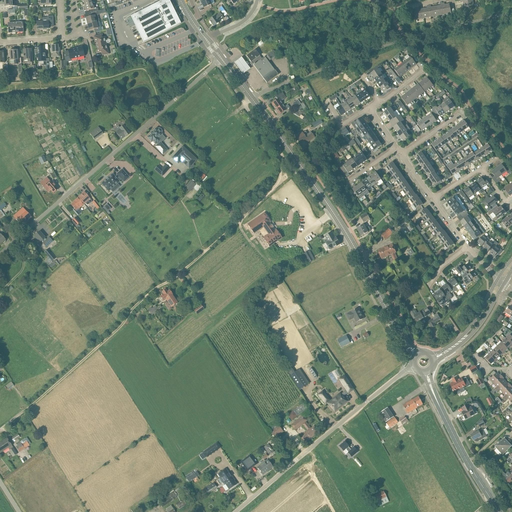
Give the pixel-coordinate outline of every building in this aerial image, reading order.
[(165,0),(134,16),(131,17),(133,20),(143,39),(144,42),(181,23),(168,0),(165,0)] [(206,0),(201,2),(204,8),(211,5),(215,3),(213,0),(206,0)] [(94,3),(83,6),(84,12),(90,10),(91,13),(97,11),(99,11),(98,8),(96,8),(94,3)] [(444,15),(451,14),(449,4),(445,5),(444,3),(442,4),(444,15)] [(436,7),(437,16),(444,15),(442,4),(440,4),(440,6),(436,7)] [(422,9),(424,19),(431,17),(429,6),(427,7),(427,8),(422,9)] [(431,17),(437,16),(436,7),(431,8),(431,6),(429,6),(431,17)] [(424,19),(422,9),(418,10),(417,8),(415,9),(417,20),(424,19)] [(91,17),(86,18),(87,24),(96,22),(99,21),(97,15),(97,12),(90,14),(91,17)] [(219,22),(224,18),(220,14),(215,17),(209,21),(214,27),(219,22)] [(49,17),(42,17),(42,21),(42,22),(43,29),(43,30),(46,30),(46,29),(49,29),(48,24),(51,23),(54,23),(53,16),(49,16),(49,17)] [(37,29),(43,29),(42,22),(37,22),(36,18),(33,19),(33,24),(36,24),(37,29)] [(96,22),(87,24),(89,31),(94,29),(95,33),(101,31),(100,28),(100,27),(99,21),(96,22)] [(101,35),(93,37),(95,43),(96,42),(97,46),(107,44),(106,43),(109,43),(110,42),(110,41),(109,40),(108,39),(106,40),(105,37),(102,38),(101,35)] [(109,54),(107,44),(97,46),(98,50),(97,50),(97,53),(101,52),(102,56),(109,54)] [(58,46),(51,46),(52,53),(53,53),(53,57),(59,57),(59,52),(59,48),(58,48),(58,46)] [(46,62),(45,53),(45,52),(44,52),(43,47),(37,47),(38,62),(46,62)] [(75,49),(77,58),(84,56),(82,47),(75,49)] [(69,50),(71,59),(77,58),(75,49),(69,50)] [(10,51),(9,51),(10,60),(14,60),(15,63),(18,63),(18,60),(17,51),(14,51),(13,50),(10,50),(10,51)] [(32,63),(32,59),(31,50),(23,50),(24,60),(28,60),(28,63),(32,63)] [(255,50),(247,56),(251,63),(260,56),(255,50)] [(277,73),(275,71),(268,62),(271,60),(273,58),(275,57),(277,55),(273,50),(267,55),(267,56),(265,57),(262,59),(260,56),(251,63),(250,63),(252,66),(253,65),(263,79),(265,81),(267,83),(278,75),(277,73)] [(410,58),(407,61),(412,67),(416,64),(411,57),(410,58)] [(250,69),(242,58),(235,63),(243,74),(250,69)] [(408,71),(412,67),(407,61),(403,64),(408,71)] [(404,74),(408,71),(403,64),(399,67),(404,74)] [(375,72),(371,74),(374,79),(382,74),(383,73),(382,71),(380,72),(378,69),(380,68),(378,65),(373,69),(375,72)] [(399,67),(395,70),(400,77),(404,74),(399,67)] [(383,73),(382,74),(374,79),(377,84),(385,79),(387,77),(385,74),(384,74),(383,73)] [(423,81),(430,91),(432,90),(431,88),(433,86),(427,78),(423,81)] [(387,82),(385,79),(377,84),(380,88),(389,83),(388,81),(387,82)] [(418,84),(425,92),(427,90),(429,92),(430,91),(423,81),(418,84)] [(388,84),(380,88),(384,93),(388,91),(389,92),(391,90),(394,88),(391,84),(390,84),(389,83),(388,84)] [(425,92),(418,84),(414,88),(422,98),(424,96),(422,94),(425,92)] [(410,91),(416,99),(419,97),(420,99),(422,98),(414,88),(410,91)] [(360,89),(359,90),(360,92),(360,93),(365,100),(370,97),(365,90),(362,92),(361,91),(360,89)] [(358,94),(356,96),(360,104),(365,100),(360,93),(360,92),(359,90),(357,92),(358,94)] [(406,95),(413,104),(415,103),(413,101),(416,99),(410,91),(406,95)] [(282,105),(280,102),(286,98),(282,92),(279,94),(278,94),(275,96),(278,100),(272,104),(276,109),(282,105)] [(406,95),(401,98),(407,106),(410,104),(412,106),(413,104),(406,95)] [(356,107),(360,104),(356,96),(352,98),(351,97),(350,98),(356,107)] [(448,97),(443,101),(445,103),(450,110),(455,107),(450,100),(448,97)] [(349,100),(346,103),(351,110),(356,107),(350,98),(348,99),(349,100)] [(301,104),(298,100),(292,104),(295,108),(301,104)] [(342,103),(340,104),(346,113),(351,110),(346,103),(343,105),(342,103)] [(445,103),(440,106),(445,114),(450,110),(445,103)] [(341,116),(346,113),(340,104),(339,105),(340,107),(336,109),(341,116)] [(284,107),(282,105),(276,109),(280,115),(286,110),(289,108),(287,105),(284,107)] [(436,106),(432,109),(437,117),(437,116),(439,115),(440,117),(445,114),(440,106),(438,108),(436,106)] [(383,113),(387,118),(394,113),(390,108),(383,113)] [(435,119),(437,117),(432,109),(433,111),(430,112),(431,114),(427,117),(432,124),(436,121),(435,119)] [(387,118),(392,125),(402,118),(400,115),(397,117),(394,113),(387,118)] [(354,121),(351,123),(353,126),(356,124),(358,127),(365,122),(362,117),(355,122),(354,121)] [(427,117),(422,120),(427,128),(432,124),(427,117)] [(392,125),(397,132),(404,127),(401,123),(404,121),(402,118),(392,125)] [(422,131),(427,128),(422,120),(417,124),(422,131)] [(464,131),(469,127),(464,121),(460,124),(464,131)] [(358,127),(356,129),(358,132),(359,134),(360,133),(362,132),(369,127),(365,122),(358,127)] [(460,134),(464,131),(460,124),(455,127),(460,134)] [(114,129),(113,129),(121,140),(122,139),(126,136),(130,134),(124,126),(121,128),(119,125),(114,129)] [(404,127),(397,132),(400,137),(407,132),(410,130),(407,125),(404,127)] [(98,127),(90,133),(94,140),(103,133),(98,127)] [(372,132),(369,127),(362,132),(360,133),(361,135),(363,134),(365,137),(372,132)] [(455,127),(450,131),(455,137),(460,134),(455,127)] [(151,134),(148,138),(151,142),(153,141),(157,146),(156,147),(162,155),(167,150),(162,145),(160,143),(166,138),(162,134),(161,134),(162,133),(162,131),(162,130),(161,129),(160,129),(159,128),(157,129),(157,128),(151,134)] [(305,131),(304,132),(296,138),(299,143),(304,140),(306,143),(315,138),(311,132),(307,134),(305,131)] [(446,134),(450,141),(455,138),(455,137),(450,131),(446,134)] [(375,136),(372,132),(365,137),(367,140),(366,141),(367,142),(375,136)] [(411,137),(407,132),(400,137),(404,142),(411,137)] [(446,144),(450,141),(446,134),(441,138),(446,144)] [(369,143),(371,146),(379,141),(375,136),(367,142),(368,144),(369,143)] [(436,141),(441,148),(446,144),(441,138),(436,141)] [(379,141),(371,146),(374,149),(372,150),(373,152),(382,146),(379,141)] [(436,141),(431,144),(436,151),(441,148),(436,141)] [(488,155),(488,154),(493,151),(488,144),(483,148),(488,155)] [(175,155),(173,158),(178,163),(181,161),(183,163),(186,166),(189,168),(197,160),(188,152),(183,147),(175,155)] [(488,155),(483,148),(478,151),(483,158),(488,155)] [(478,151),(474,154),(478,160),(477,160),(478,161),(483,158),(478,151)] [(357,155),(363,163),(367,160),(362,153),(359,155),(358,154),(357,155)] [(418,162),(425,157),(422,153),(415,157),(418,162)] [(473,163),(477,160),(478,160),(474,154),(473,153),(468,156),(473,163)] [(358,167),(363,163),(357,155),(355,156),(356,157),(353,160),(358,167)] [(468,166),(473,163),(468,156),(463,159),(468,166)] [(428,162),(425,157),(418,162),(421,167),(428,162)] [(349,160),(347,161),(353,170),(358,167),(353,160),(352,158),(349,160)] [(463,169),(468,166),(463,159),(459,162),(463,169)] [(338,165),(344,174),(347,172),(348,173),(353,170),(347,161),(346,162),(347,164),(343,166),(341,163),(338,165)] [(396,167),(393,162),(386,167),(389,172),(396,167)] [(425,171),(432,167),(428,162),(421,167),(425,171)] [(454,165),(458,172),(463,169),(459,162),(454,165)] [(162,169),(158,173),(162,176),(169,169),(165,165),(162,169)] [(454,165),(449,169),(453,176),(458,172),(454,165)] [(502,165),(497,168),(502,175),(507,172),(508,174),(511,172),(507,166),(504,168),(502,165)] [(393,177),(399,172),(396,167),(389,172),(393,177)] [(435,171),(432,167),(425,171),(428,176),(427,176),(428,177),(435,171)] [(502,175),(497,168),(492,172),(495,177),(493,179),(496,184),(501,180),(499,178),(502,175)] [(112,175),(101,185),(108,192),(110,190),(112,193),(116,190),(113,187),(119,183),(118,182),(120,180),(123,182),(128,177),(121,169),(115,174),(116,175),(114,177),(112,175)] [(438,177),(434,172),(435,172),(435,171),(428,177),(431,181),(438,177)] [(403,177),(399,172),(393,177),(396,181),(403,177)] [(376,173),(371,176),(376,183),(377,185),(378,186),(383,183),(381,180),(376,173)] [(371,176),(367,179),(372,186),(375,184),(376,186),(377,185),(371,176)] [(406,181),(403,177),(396,181),(399,186),(406,181)] [(431,181),(434,186),(441,181),(438,177),(431,181)] [(47,178),(40,184),(48,193),(51,191),(53,193),(58,189),(56,186),(53,181),(50,183),(47,178)] [(487,186),(489,184),(486,179),(484,181),(481,178),(476,181),(479,184),(482,188),(487,185),(487,186)] [(369,189),(372,186),(367,179),(362,183),(368,191),(370,190),(369,189)] [(190,192),(196,185),(191,180),(185,187),(190,192)] [(409,186),(406,181),(399,186),(403,191),(409,186)] [(473,189),(476,193),(478,191),(480,193),(482,194),(485,192),(482,188),(479,184),(477,186),(474,182),(470,186),(473,189)] [(362,183),(358,186),(363,194),(364,195),(367,193),(368,192),(368,191),(367,190),(362,183)] [(364,195),(363,194),(358,186),(353,190),(360,200),(365,196),(364,195)] [(413,191),(409,186),(403,191),(406,195),(413,191)] [(474,196),(476,194),(476,193),(473,189),(470,191),(468,187),(463,191),(469,198),(473,195),(474,196)] [(416,195),(413,191),(406,195),(409,200),(410,200),(416,195)] [(84,192),(77,198),(80,201),(84,205),(85,203),(87,205),(88,205),(92,202),(92,201),(84,192)] [(205,196),(202,193),(197,198),(200,201),(205,196)] [(420,200),(416,195),(410,200),(413,205),(420,200)] [(486,198),(481,201),(485,206),(487,204),(490,207),(492,206),(494,208),(497,206),(495,203),(497,202),(493,196),(490,199),(488,201),(486,198)] [(451,207),(458,202),(454,197),(447,203),(451,207)] [(79,209),(84,205),(80,201),(77,198),(73,202),(71,205),(76,210),(78,208),(79,209)] [(95,200),(92,203),(97,209),(100,207),(95,200)] [(420,200),(413,205),(416,209),(423,204),(420,200)] [(461,207),(458,202),(451,207),(454,212),(461,207)] [(493,219),(494,221),(506,213),(501,207),(499,208),(497,206),(494,208),(488,213),(490,215),(493,213),(496,217),(493,219)] [(465,211),(461,207),(454,212),(458,217),(460,215),(462,217),(467,213),(468,213),(466,210),(465,211)] [(430,213),(426,208),(419,213),(423,217),(430,213)] [(16,219),(21,226),(31,217),(26,211),(16,219)] [(275,230),(273,228),(273,227),(272,225),(271,225),(269,223),(270,222),(264,213),(253,221),(248,225),(254,233),(257,231),(263,227),(269,235),(263,238),(269,247),(282,238),(276,230),(275,230)] [(366,213),(360,217),(364,223),(370,220),(366,213)] [(430,213),(423,217),(426,222),(433,217),(430,213)] [(469,216),(467,213),(462,217),(464,219),(460,222),(464,227),(471,221),(468,217),(469,216)] [(511,214),(502,222),(507,228),(511,223),(511,214)] [(80,222),(76,217),(72,221),(76,226),(80,222)] [(433,217),(426,222),(430,227),(436,222),(433,217)] [(471,221),(464,227),(467,231),(474,226),(478,224),(474,219),(473,220),(471,221)] [(436,222),(430,227),(433,231),(440,226),(436,222)] [(366,228),(364,224),(357,228),(362,236),(368,232),(371,230),(369,227),(366,228)] [(474,226),(467,231),(471,236),(478,231),(481,228),(479,226),(478,224),(474,226)] [(440,226),(433,231),(437,236),(444,231),(444,230),(443,231),(440,226)] [(478,231),(471,236),(474,241),(481,235),(485,233),(481,228),(478,231)] [(388,229),(381,235),(385,240),(393,233),(388,229)] [(53,242),(49,237),(46,240),(45,238),(40,231),(34,236),(40,243),(42,241),(43,242),(42,243),(46,247),(53,242)] [(447,235),(444,231),(437,236),(441,240),(447,235)] [(327,239),(324,241),(327,246),(329,245),(331,249),(340,244),(336,237),(335,238),(332,232),(325,236),(327,239)] [(451,240),(447,235),(441,240),(444,245),(451,240)] [(490,241),(490,240),(488,238),(489,238),(487,236),(486,238),(483,235),(477,243),(481,246),(484,243),(486,245),(490,241)] [(451,240),(444,245),(448,249),(454,244),(451,240)] [(492,243),(490,241),(486,245),(483,248),(488,252),(491,248),(493,250),(489,253),(490,253),(496,246),(497,246),(498,244),(494,240),(492,243)] [(393,244),(378,251),(382,259),(391,255),(395,263),(399,262),(395,253),(396,252),(393,244)] [(500,250),(496,246),(490,253),(494,257),(497,254),(499,255),(503,251),(501,249),(500,250)] [(47,250),(44,252),(52,262),(55,259),(47,250)] [(310,251),(304,254),(309,262),(314,259),(310,251)] [(464,274),(467,273),(472,269),(468,264),(463,268),(461,265),(456,270),(459,274),(460,274),(462,276),(464,274)] [(470,281),(477,276),(474,271),(468,275),(467,273),(464,274),(462,276),(465,280),(464,281),(467,285),(471,282),(470,281)] [(452,291),(454,293),(458,290),(456,287),(459,285),(453,278),(448,281),(452,286),(450,288),(452,291)] [(444,294),(446,297),(448,300),(449,301),(451,300),(452,298),(452,297),(449,294),(452,291),(450,288),(447,284),(442,287),(446,293),(444,294)] [(446,297),(444,294),(440,289),(435,293),(436,293),(433,295),(441,305),(445,302),(446,302),(447,302),(447,301),(448,301),(448,300),(446,297)] [(160,296),(157,298),(160,303),(163,301),(164,300),(165,301),(167,300),(167,301),(169,299),(170,300),(171,299),(169,297),(172,295),(169,290),(167,292),(165,290),(162,292),(163,294),(160,296)] [(173,295),(172,295),(169,297),(171,299),(170,300),(169,299),(167,301),(171,307),(177,303),(172,295),(173,295)] [(189,303),(188,301),(184,305),(189,312),(194,308),(192,306),(193,305),(191,302),(189,303)] [(201,305),(194,310),(197,315),(204,310),(201,305)] [(152,315),(158,310),(157,308),(156,308),(157,307),(155,306),(152,308),(151,307),(148,310),(152,315)] [(351,312),(347,315),(350,320),(354,318),(357,322),(364,319),(359,308),(351,312)] [(414,310),(410,313),(414,319),(415,319),(417,322),(420,320),(421,322),(425,320),(424,318),(431,314),(431,313),(428,308),(420,312),(417,314),(415,310),(414,310)] [(434,318),(428,321),(430,325),(431,328),(432,328),(434,327),(436,326),(434,323),(438,321),(441,319),(437,313),(435,315),(436,317),(434,318)] [(346,336),(338,340),(341,348),(350,343),(346,336)] [(507,349),(511,345),(506,339),(502,343),(507,349)] [(503,353),(507,349),(502,343),(497,347),(503,353)] [(499,357),(503,353),(497,347),(493,350),(499,357)] [(495,361),(499,357),(493,350),(489,354),(495,361)] [(485,358),(484,359),(487,363),(488,362),(491,365),(495,361),(489,354),(485,358)] [(475,365),(469,369),(472,373),(478,370),(475,365)] [(308,387),(299,373),(291,378),(300,392),(308,387)] [(494,384),(502,376),(501,375),(500,375),(497,373),(493,377),(491,376),(489,378),(494,384)] [(506,381),(503,379),(504,378),(502,376),(494,384),(497,387),(495,389),(496,391),(506,381)] [(466,377),(462,379),(462,378),(458,380),(456,377),(452,379),(454,382),(450,384),(454,392),(457,390),(458,393),(461,391),(462,393),(465,391),(464,389),(464,388),(463,388),(463,387),(465,386),(465,388),(471,385),(466,377)] [(506,381),(496,391),(497,392),(500,390),(502,393),(511,385),(509,383),(508,384),(506,381)] [(329,400),(322,391),(318,395),(325,403),(327,402),(328,404),(334,411),(339,407),(342,405),(341,405),(346,401),(342,397),(348,392),(353,389),(349,384),(345,387),(347,389),(340,394),(331,402),(329,400)] [(511,392),(511,388),(511,387),(511,386),(511,385),(502,393),(505,396),(503,398),(504,399),(511,392)] [(423,404),(419,396),(413,400),(403,405),(407,414),(417,408),(417,407),(423,404)] [(462,412),(465,419),(475,414),(471,407),(470,408),(468,405),(462,408),(464,411),(462,412)] [(394,417),(388,408),(379,414),(385,423),(394,417)] [(295,431),(302,425),(306,422),(307,421),(303,415),(291,425),(295,431)] [(405,416),(400,420),(403,425),(408,421),(405,416)] [(390,428),(398,422),(395,417),(386,423),(387,424),(385,426),(387,430),(390,428)] [(307,431),(311,428),(306,422),(302,425),(307,431)] [(279,426),(270,432),(275,438),(283,431),(279,426)] [(318,432),(314,426),(311,428),(307,431),(300,437),(305,443),(318,432)] [(487,437),(483,430),(479,431),(471,435),(473,441),(474,440),(475,441),(476,442),(477,442),(478,441),(479,441),(487,437)] [(18,434),(11,438),(13,441),(13,442),(16,440),(20,438),(18,434)] [(6,438),(0,442),(0,453),(8,448),(10,450),(9,451),(12,457),(17,454),(17,453),(13,448),(12,446),(6,438)] [(495,447),(503,455),(510,448),(511,450),(511,443),(511,444),(510,444),(504,438),(495,447)] [(20,452),(25,449),(24,449),(29,445),(31,444),(28,439),(26,440),(25,439),(20,442),(19,442),(16,444),(18,446),(16,447),(20,452)] [(344,442),(339,446),(343,452),(345,454),(348,453),(351,457),(358,452),(354,447),(351,450),(348,447),(349,447),(344,442)] [(202,454),(205,459),(219,449),(215,444),(202,454)] [(274,452),(268,444),(263,447),(270,455),(274,452)] [(249,455),(242,461),(248,469),(255,463),(249,455)] [(357,458),(354,460),(360,467),(362,465),(357,458)] [(257,468),(263,475),(273,467),(267,460),(257,468)] [(218,474),(217,475),(219,478),(220,478),(218,479),(221,484),(222,483),(224,485),(225,484),(229,490),(236,485),(236,484),(234,481),(231,475),(230,475),(228,472),(226,469),(221,472),(220,472),(218,473),(218,474)] [(193,471),(185,476),(189,482),(197,477),(199,475),(197,472),(195,473),(193,471)] [(207,493),(217,488),(214,483),(204,488),(207,493)] [(377,502),(379,506),(389,501),(383,491),(374,496),(370,498),(373,504),(377,502)]
